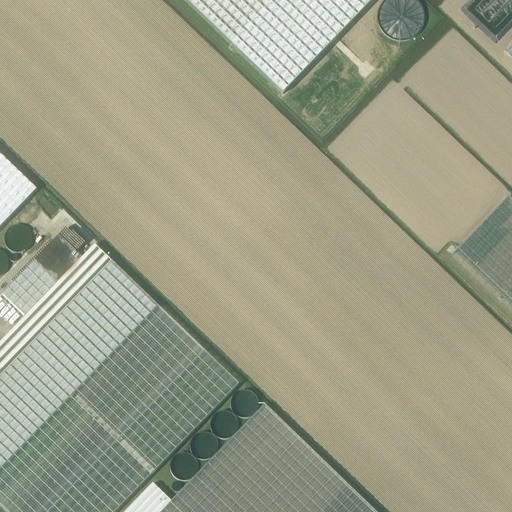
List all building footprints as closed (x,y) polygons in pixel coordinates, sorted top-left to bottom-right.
[(183,0),(230,45),(273,0),(183,0)] [(0,228),(36,191),(0,156),(0,228)] [(511,201),(508,197),(452,256),(511,313),(511,201)] [(0,506),(6,511),(115,511),(238,385),(204,352),(94,246),(82,259),(58,236),(34,262),(57,284),(57,285),(34,262),(2,295),(25,318),(0,343),(0,506)] [(373,511),(264,406),(171,503),(152,485),(125,511),(373,511)]
